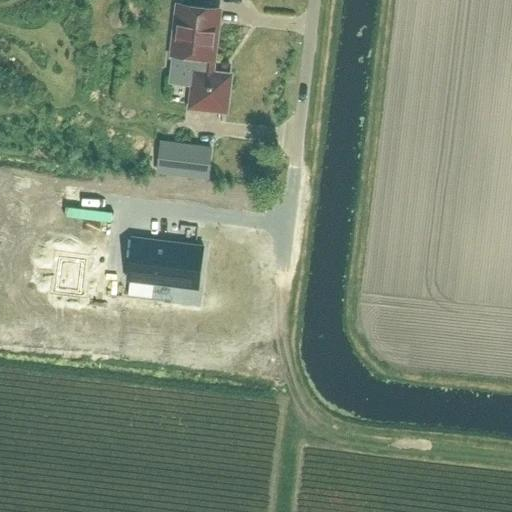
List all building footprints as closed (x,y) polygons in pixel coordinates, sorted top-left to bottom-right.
[(193,105),(224,109),(226,92),(226,91),(226,89),(225,87),(225,85),(223,83),(222,81),(221,80),(220,79),(218,78),(217,78),(215,77),(209,76),(217,9),(181,5),(172,82),(196,84),(193,105)] [(154,150),(156,139),(122,135),(121,146),(154,150)] [(211,148),(175,144),(172,174),(208,178),(211,148)] [(162,149),(90,147),(89,165),(161,167),(162,149)] [(204,248),(131,239),(131,240),(133,241),(129,279),(130,279),(154,282),(197,288),(202,249),(204,249),(204,248)] [(56,291),(80,294),(84,262),(60,259),(56,291)] [(152,299),(154,282),(130,279),(128,296),(152,299)]
